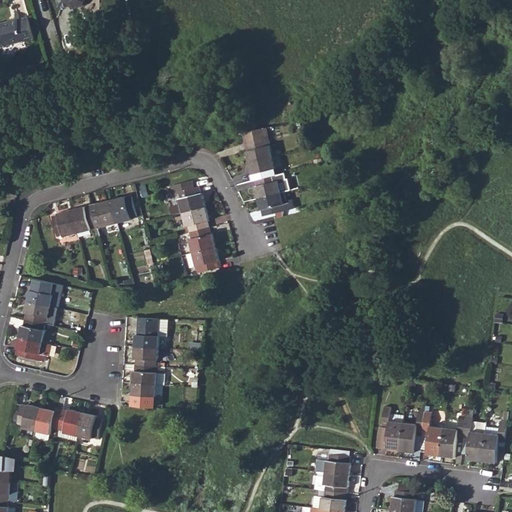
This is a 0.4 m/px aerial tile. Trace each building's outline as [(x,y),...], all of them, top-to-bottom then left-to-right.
[(28,14),(0,22),(0,45),(9,43),(8,41),(24,37),(24,38),(34,35),(28,14)] [(247,150),(250,162),(273,156),(266,127),(244,131),(248,149),(247,150)] [(282,166),(280,155),(273,156),(276,168),(282,166)] [(254,173),(256,179),(276,174),(274,169),(276,168),(273,156),(250,162),(253,173),(254,173)] [(285,179),(283,172),(276,174),(278,181),(279,180),(285,179)] [(256,186),(258,198),(282,192),(279,180),(278,181),(276,174),(256,179),(258,185),(256,186)] [(206,206),(203,192),(202,193),(200,186),(195,187),(193,180),(171,186),(172,193),(180,192),(181,198),(180,198),(183,212),(206,206)] [(295,207),(293,198),(288,199),(286,191),(282,192),(258,198),(259,202),(261,209),(263,208),(264,212),(265,215),(285,209),(295,207)] [(112,198),(118,222),(131,219),(130,217),(137,215),(132,195),(125,197),(125,195),(112,198)] [(92,205),(97,225),(103,224),(104,226),(118,222),(112,198),(98,202),(98,204),(92,205)] [(170,206),(173,214),(182,212),(180,203),(170,206)] [(91,227),(97,225),(92,205),(86,206),(85,205),(72,208),(78,232),(91,229),(91,227)] [(188,225),(190,231),(210,226),(208,219),(210,219),(206,206),(183,212),(187,225),(188,225)] [(63,233),(64,236),(78,232),(72,208),(57,212),(58,214),(52,215),(57,235),(63,233)] [(133,227),(131,219),(118,222),(120,230),(133,227)] [(106,234),(104,226),(103,224),(97,225),(100,236),(106,234)] [(91,229),(93,237),(100,236),(97,225),(91,227),(91,229)] [(189,238),(193,252),(216,245),(213,232),(211,232),(210,226),(190,231),(191,237),(189,238)] [(216,245),(193,252),(196,266),(198,266),(199,272),(220,267),(218,260),(219,260),(216,245)] [(190,267),(196,266),(193,252),(186,253),(190,267)] [(29,300),(52,305),(55,294),(53,293),(54,287),(55,282),(35,278),(34,282),(33,288),(31,288),(29,300)] [(54,287),(53,293),(55,294),(52,305),(57,306),(61,288),(62,284),(55,282),(54,287)] [(26,318),(46,323),(48,317),(50,317),(52,305),(29,300),(26,312),(27,312),(26,318)] [(54,324),(57,306),(52,305),(50,317),(48,317),(46,323),(54,324)] [(21,335),(44,341),(46,329),(45,328),(46,323),(26,318),(25,325),(23,325),(21,335)] [(136,345),(160,347),(160,335),(159,335),(160,323),(139,322),(139,334),(137,333),(136,345)] [(160,335),(169,336),(169,324),(160,323),(159,335),(160,335)] [(18,355),(45,360),(47,353),(41,353),(44,341),(21,335),(18,347),(19,348),(18,355)] [(136,363),(157,365),(158,359),(159,358),(160,347),(136,345),(135,358),(136,358),(136,363)] [(133,382),(157,384),(158,371),(157,371),(157,365),(136,363),(136,370),(134,370),(133,382)] [(165,384),(166,372),(158,371),(157,384),(165,384)] [(134,399),(155,401),(155,395),(157,394),(157,384),(133,382),(132,394),(134,394),(134,399)] [(23,426),(37,429),(42,405),(29,403),(28,404),(22,403),(17,424),(24,425),(23,426)] [(42,405),(37,429),(51,432),(52,427),(59,428),(63,408),(57,406),(55,409),(42,405)] [(385,406),(382,427),(389,427),(386,449),(400,450),(404,421),(390,419),(390,412),(391,407),(385,406)] [(64,431),(79,434),(84,410),(70,407),(69,409),(63,408),(59,428),(64,430),(64,431)] [(93,436),(99,438),(104,417),(98,416),(98,414),(84,410),(79,434),(92,437),(93,436)] [(400,450),(414,452),(417,431),(423,432),(426,411),(419,410),(417,423),(404,421),(400,450)] [(427,454),(441,455),(445,426),(431,424),(432,411),(426,411),(423,432),(430,432),(427,454)] [(390,419),(404,421),(404,414),(390,412),(390,419)] [(458,436),(464,437),(467,416),(460,415),(458,428),(445,426),(441,455),(455,457),(458,436)] [(467,416),(464,437),(471,438),(469,455),(468,459),(482,460),(485,432),(471,430),(472,424),(473,416),(467,416)] [(499,433),(485,432),(482,460),(496,462),(497,460),(499,441),(505,442),(508,421),(501,420),(499,433)] [(380,448),(386,449),(389,427),(382,427),(381,434),(380,448)] [(57,436),(77,441),(79,434),(64,431),(64,430),(59,428),(57,436)] [(49,440),(51,432),(37,429),(35,437),(49,440)] [(462,454),(469,455),(471,438),(464,437),(462,454)] [(503,460),(505,442),(499,441),(497,460),(503,460)] [(3,453),(0,453),(0,479),(12,481),(13,469),(17,469),(18,457),(5,454),(3,453)] [(326,471),(350,474),(352,462),(350,462),(350,456),(330,454),(329,460),(318,458),(317,469),(326,471)] [(324,484),(326,471),(317,470),(315,487),(320,488),(326,489),(326,484),(324,484)] [(326,484),(326,489),(346,492),(347,487),(349,487),(350,474),(326,471),(324,484),(326,484)] [(0,498),(9,500),(10,493),(11,493),(12,481),(0,479),(0,498)] [(20,481),(12,481),(11,493),(10,493),(9,500),(19,500),(20,481)] [(346,492),(326,489),(325,496),(322,495),(321,507),(346,511),(347,499),(345,499),(346,492)] [(416,511),(418,499),(416,498),(417,492),(396,489),(395,496),(394,495),(392,509),(416,511)] [(314,495),(313,506),(321,507),(322,495),(319,495),(314,495)] [(0,511),(9,511),(10,505),(9,505),(9,500),(0,498),(0,511)] [(417,511),(423,511),(425,500),(421,499),(418,499),(416,511),(417,511)]
